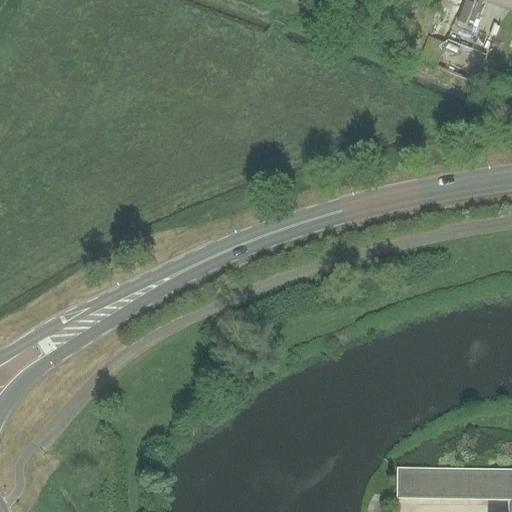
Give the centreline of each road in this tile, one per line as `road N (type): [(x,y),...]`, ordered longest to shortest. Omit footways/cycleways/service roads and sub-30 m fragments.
road 1 (secondary): [(169,279),(307,222),(511,178)]
road 2 (secondary): [(0,412),(46,363),(162,292),(169,279)]
road 3 (secondary): [(169,279),(131,289),(0,358)]
